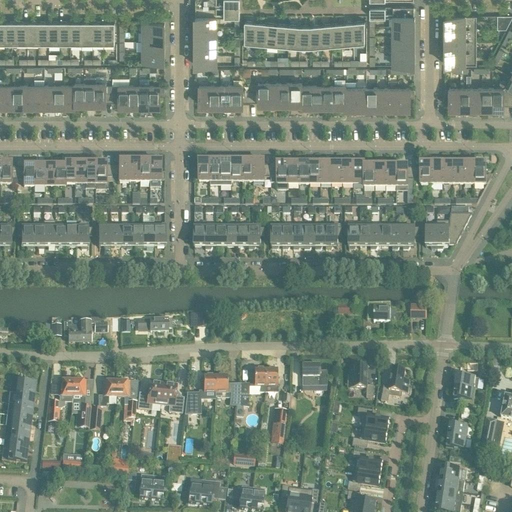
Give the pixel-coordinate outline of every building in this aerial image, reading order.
[(195,7),(195,16),(195,17),(216,17),(216,18),(240,18),(240,7),(195,7)] [(370,18),(393,18),(393,17),(414,17),(414,16),(414,7),(393,7),(393,14),(385,14),(385,7),(370,7),(370,18)] [(511,15),(497,16),(497,29),(506,29),(511,17),(511,15)] [(195,16),(195,27),(216,27),(216,18),(216,17),(195,17),(195,16)] [(393,18),(393,27),(415,27),(415,16),(414,16),(414,17),(393,17),(393,18)] [(445,16),(445,40),(477,40),(477,16),(445,16)] [(244,43),(256,44),(256,22),(244,21),(244,43)] [(365,21),(353,22),(353,44),(365,43),(365,21)] [(10,23),(6,23),(6,44),(17,44),(17,22),(10,22),(10,23)] [(23,22),(17,22),(17,44),(27,44),(27,23),(23,23),(23,22)] [(32,23),(27,23),(27,44),(38,44),(38,22),(32,22),(32,23)] [(45,22),(38,22),(38,44),(49,44),(49,23),(45,23),(45,22)] [(53,23),(49,23),(49,44),(60,44),(60,22),(53,22),(53,23)] [(66,22),(60,22),(60,44),(71,44),(71,23),(66,23),(66,22)] [(75,23),(71,23),(71,44),(82,44),(82,22),(75,22),(75,23)] [(88,22),(82,22),(82,44),(93,44),(93,23),(88,23),(88,22)] [(97,23),(93,23),(93,44),(103,44),(103,22),(97,22),(97,23)] [(110,22),(103,22),(103,44),(115,44),(115,22),(113,22),(113,23),(110,23),(110,22)] [(143,22),(143,32),(165,32),(165,31),(164,31),(164,22),(143,22)] [(256,44),(267,45),(267,23),(256,22),(256,44)] [(353,22),(343,23),(343,45),(353,44),(353,22)] [(267,45),(277,46),(277,24),(267,23),(267,45)] [(343,23),(332,24),(332,46),(343,45),(343,23)] [(277,46),(288,47),(288,25),(277,24),(277,46)] [(332,24),(321,25),(321,47),(332,46),(332,24)] [(288,47),(299,48),(299,26),(288,25),(288,47)] [(321,25),(310,26),(310,48),(321,47),(321,25)] [(299,26),(299,48),(310,48),(310,26),(299,26)] [(195,27),(195,36),(216,36),(216,27),(195,27)] [(393,27),(393,36),(415,36),(415,27),(393,27)] [(143,32),(143,42),(165,42),(165,32),(143,32)] [(195,36),(195,46),(216,46),(216,36),(195,36)] [(393,36),(393,46),(415,46),(415,36),(393,36)] [(510,39),(506,37),(502,44),(507,46),(510,39)] [(477,40),(445,40),(445,65),(477,65),(477,40)] [(143,42),(143,51),(165,51),(165,42),(143,42)] [(195,46),(195,55),(216,55),(216,46),(195,46)] [(393,46),(393,55),(415,55),(415,46),(393,46)] [(499,49),(495,56),(500,58),(504,51),(499,49)] [(165,51),(143,51),(143,61),(164,61),(164,62),(165,62),(165,51)] [(216,55),(195,55),(194,66),(195,66),(216,66),(216,55)] [(415,55),(393,55),(393,66),(414,66),(415,66),(415,55)] [(500,58),(495,56),(492,63),(497,65),(500,58)] [(503,80),(501,81),(511,98),(511,76),(508,83),(503,80)] [(493,88),(493,108),(504,108),(504,106),(511,105),(511,98),(501,81),(500,82),(500,88),(493,88)] [(74,85),(65,85),(65,105),(75,105),(75,83),(74,83),(74,85)] [(85,83),(75,83),(75,105),(76,105),(76,103),(85,103),(85,83)] [(95,83),(85,83),(85,103),(95,103),(95,83)] [(106,83),(95,83),(95,103),(106,103),(106,102),(112,102),(112,90),(106,90),(106,83)] [(258,103),(269,103),(269,83),(258,83),(258,90),(250,90),(250,102),(258,102),(258,103)] [(269,103),(280,103),(280,83),(269,83),(269,103)] [(280,103),(291,103),(291,83),(280,83),(280,103)] [(291,103),(301,103),(301,85),(302,85),(302,83),(291,83),(291,103)] [(14,85),(4,85),(4,105),(14,105),(14,85)] [(24,85),(14,85),(14,105),(24,105),(24,85)] [(34,85),(24,85),(24,105),(34,105),(34,85)] [(44,85),(34,85),(34,105),(44,105),(44,85)] [(55,85),(44,85),(44,105),(55,105),(55,85)] [(65,85),(55,85),(55,105),(65,105),(65,85)] [(119,90),(112,90),(112,102),(119,102),(119,105),(129,105),(129,85),(119,85),(119,86),(119,90)] [(139,85),(129,85),(129,105),(139,105),(139,85)] [(149,85),(139,85),(139,105),(149,105),(149,85)] [(160,85),(149,85),(149,105),(160,105),(160,95),(165,95),(165,87),(160,87),(160,86),(160,85)] [(210,106),(221,105),(221,85),(210,86),(210,106)] [(221,105),(232,105),(232,85),(221,85),(221,105)] [(243,102),(250,102),(250,90),(243,90),(243,86),(243,85),(232,85),(232,105),(243,105),(243,102)] [(301,105),(312,105),(312,85),(302,85),(301,85),(301,103),(301,105)] [(312,105),(323,105),(323,85),(312,85),(312,105)] [(323,105),(334,105),(334,85),(323,85),(323,105)] [(334,105),(344,105),(345,105),(345,88),(346,88),(346,86),(345,86),(345,85),(334,85),(334,105)] [(199,106),(210,106),(210,86),(199,86),(199,87),(195,87),(195,95),(199,95),(199,105),(199,106)] [(345,105),(344,105),(344,108),(345,108),(344,108),(356,108),(356,88),(346,88),(345,88),(345,105)] [(367,88),(356,88),(356,108),(367,108),(367,88)] [(377,88),(367,88),(367,108),(377,108),(377,88)] [(388,88),(377,88),(377,108),(388,108),(388,88)] [(399,88),(388,88),(388,108),(399,108),(399,88)] [(410,88),(399,88),(399,108),(410,108),(410,97),(415,97),(415,89),(410,89),(410,88)] [(449,108),(460,108),(460,88),(449,88),(449,89),(445,89),(445,97),(449,97),(449,108)] [(460,108),(471,108),(471,88),(460,88),(460,108)] [(471,108),(482,108),(482,88),(471,88),(471,108)] [(482,108),(493,108),(493,88),(482,88),(482,108)] [(118,166),(112,166),(112,178),(119,178),(119,183),(129,183),(129,163),(119,163),(118,163),(118,166)] [(139,163),(129,163),(129,183),(139,183),(139,163)] [(149,163),(139,163),(139,183),(149,183),(149,163)] [(160,163),(149,163),(149,183),(160,183),(160,182),(165,182),(165,174),(160,174),(160,163)] [(199,183),(210,183),(210,163),(199,163),(199,174),(195,174),(195,182),(199,182),(199,183)] [(210,187),(221,187),(221,163),(210,163),(210,183),(210,187)] [(232,187),(232,183),(232,163),(221,163),(221,187),(232,187)] [(232,183),(243,183),(243,163),(232,163),(232,183)] [(243,183),(253,183),(253,163),(243,163),(243,183)] [(265,178),(271,178),(271,166),(265,166),(265,163),(264,163),(253,163),(253,183),(264,183),(265,183),(265,178)] [(11,181),(17,181),(17,169),(11,169),(11,166),(11,165),(1,165),(1,185),(11,186),(11,185),(11,181)] [(55,188),(65,188),(65,165),(64,165),(64,166),(64,168),(55,168),(55,188)] [(65,186),(75,186),(75,165),(65,165),(65,188),(65,186)] [(75,186),(85,186),(85,165),(75,165),(75,186)] [(85,191),(95,191),(95,165),(85,165),(85,186),(85,191)] [(95,165),(95,191),(95,192),(106,191),(106,178),(112,178),(112,166),(106,166),(106,165),(95,165)] [(277,185),(288,185),(288,165),(277,165),(277,166),(271,166),(271,178),(277,178),(277,185)] [(288,185),(299,185),(299,165),(288,165),(288,185)] [(299,185),(310,185),(310,165),(299,165),(299,185)] [(310,185),(321,185),(321,165),(310,165),(310,185)] [(321,185),(332,185),(332,165),(321,165),(321,185)] [(332,185),(342,185),(342,165),(332,165),(332,185)] [(342,185),(353,185),(353,165),(342,165),(342,185)] [(353,185),(363,185),(364,185),(364,168),(365,168),(365,166),(365,165),(353,165),(353,185)] [(420,169),(414,169),(414,181),(420,181),(420,185),(420,186),(431,186),(431,165),(420,165),(420,166),(420,169)] [(442,165),(431,165),(431,186),(442,186),(442,165)] [(453,165),(442,165),(442,186),(453,186),(453,165)] [(464,165),(453,165),(453,186),(464,186),(464,165)] [(475,165),(464,165),(464,186),(475,186),(475,165)] [(486,165),(475,165),(475,186),(486,186),(486,185),(488,185),(492,176),(486,176),(486,166),(486,165)] [(24,188),(34,188),(34,168),(24,168),(23,168),(23,169),(17,169),(17,181),(23,181),(23,188),(24,188)] [(34,188),(44,188),(44,168),(34,168),(34,188)] [(44,188),(55,188),(55,168),(44,168),(44,188)] [(364,185),(363,185),(363,188),(364,188),(375,188),(375,168),(365,168),(364,168),(364,185)] [(386,168),(375,168),(375,188),(386,188),(386,168)] [(397,168),(386,168),(386,188),(397,188),(397,168)] [(414,181),(414,169),(408,169),(408,168),(397,168),(397,188),(396,193),(408,193),(408,191),(414,191),(414,181)] [(450,223),(449,223),(449,247),(456,247),(461,236),(460,235),(462,232),(463,232),(472,216),(469,216),(469,209),(469,208),(452,208),(450,223)] [(44,252),(44,222),(44,225),(33,225),(33,224),(33,252),(33,248),(37,248),(38,251),(44,251),(44,252)] [(54,249),(55,249),(55,229),(55,222),(54,222),(54,223),(44,223),(44,222),(44,252),(44,248),(54,248),(54,249)] [(437,251),(437,252),(437,222),(437,225),(427,225),(427,224),(426,224),(426,229),(422,229),(422,238),(426,238),(426,249),(427,249),(427,248),(430,248),(432,251),(437,251)] [(437,222),(437,252),(438,252),(438,251),(443,251),(444,248),(448,248),(448,249),(449,249),(449,247),(449,223),(438,223),(438,222),(437,222)] [(0,248),(3,248),(4,251),(10,251),(10,252),(10,238),(15,238),(15,229),(10,229),(10,224),(10,225),(0,224),(0,248)] [(33,252),(33,224),(33,229),(22,229),(22,228),(22,229),(18,229),(18,238),(22,238),(22,249),(22,248),(26,248),(28,251),(33,251),(33,252)] [(110,252),(110,224),(110,225),(100,225),(100,224),(99,224),(99,229),(95,229),(95,238),(99,238),(99,249),(100,249),(100,248),(103,248),(105,251),(110,251),(110,252)] [(121,249),(121,224),(121,225),(110,225),(110,224),(110,252),(111,252),(111,248),(121,248),(121,249)] [(132,252),(132,228),(131,228),(131,229),(121,229),(121,224),(121,249),(121,248),(125,248),(126,251),(132,251),(132,252)] [(142,224),(142,229),(143,229),(143,252),(143,248),(153,248),(153,249),(153,224),(153,225),(143,225),(143,224),(142,224)] [(154,224),(153,224),(153,249),(154,249),(154,248),(165,248),(165,224),(164,224),(164,225),(154,225),(154,224)] [(205,252),(206,252),(206,224),(206,225),(195,225),(195,224),(195,248),(205,248),(205,252)] [(216,249),(217,249),(217,228),(216,228),(216,229),(206,229),(206,224),(206,252),(206,251),(211,251),(213,248),(216,248),(216,249)] [(227,249),(227,224),(227,229),(217,229),(217,228),(217,249),(217,248),(227,248),(227,249)] [(238,249),(238,224),(238,225),(228,225),(228,224),(227,224),(227,249),(228,249),(228,248),(238,248),(238,249)] [(238,224),(238,249),(239,248),(249,248),(249,252),(249,224),(249,225),(239,225),(239,224),(238,224)] [(249,224),(249,252),(249,251),(254,251),(256,248),(260,248),(260,249),(260,238),(264,238),(264,229),(260,229),(260,228),(260,229),(249,229),(249,224)] [(283,228),(283,252),(283,251),(288,251),(290,248),(293,248),(293,252),(294,252),(294,224),(293,224),(293,229),(283,229),(283,228)] [(294,224),(294,252),(294,251),(299,251),(301,248),(304,248),(304,252),(305,224),(304,224),(304,225),(294,225),(294,224)] [(315,224),(315,225),(305,225),(305,224),(304,252),(305,252),(305,251),(310,251),(311,248),(315,248),(315,249),(315,224)] [(326,252),(326,224),(326,225),(316,225),(316,224),(315,224),(315,249),(315,252),(316,252),(316,251),(326,251),(326,252)] [(326,224),(326,252),(326,251),(332,251),(333,248),(337,248),(337,249),(337,238),(342,238),(342,229),(337,229),(337,224),(337,225),(326,225),(326,224)] [(360,249),(360,224),(360,225),(350,225),(350,224),(349,224),(349,229),(345,229),(345,238),(349,238),(349,252),(350,252),(350,251),(355,251),(356,248),(360,248),(360,249)] [(360,224),(360,249),(360,248),(371,248),(371,252),(371,224),(371,225),(360,225),(360,224)] [(371,224),(371,252),(371,251),(376,251),(378,248),(381,248),(381,249),(382,249),(382,224),(381,224),(381,229),(371,229),(371,224)] [(382,224),(382,249),(382,248),(392,248),(392,252),(393,224),(392,224),(392,225),(382,225),(382,224)] [(393,224),(392,252),(393,252),(393,251),(398,251),(399,248),(403,248),(403,252),(403,228),(403,229),(393,229),(393,224)] [(65,249),(65,228),(65,229),(55,229),(55,249),(55,248),(65,248),(65,249)] [(76,249),(76,228),(76,229),(66,229),(66,228),(65,228),(65,249),(66,249),(66,248),(76,248),(76,249)] [(76,228),(76,249),(77,249),(77,248),(80,248),(82,251),(87,251),(87,252),(87,238),(92,238),(92,230),(87,230),(87,228),(87,229),(77,229),(77,228),(76,228)] [(132,228),(132,252),(132,248),(136,248),(137,251),(142,251),(142,252),(143,252),(143,229),(142,229),(132,229),(132,228)] [(283,252),(283,228),(283,229),(272,229),(272,228),(272,229),(268,229),(268,238),(272,238),(272,252),(272,251),(278,251),(279,248),(283,248),(283,252)] [(404,228),(403,228),(403,252),(404,252),(404,251),(409,251),(410,248),(414,248),(414,249),(415,249),(415,238),(419,238),(419,229),(415,229),(415,228),(414,228),(414,229),(404,229),(404,228)] [(374,321),(374,323),(390,324),(390,310),(390,304),(383,303),(368,304),(368,321),(374,321)] [(411,320),(427,321),(427,307),(411,306),(411,320)] [(197,315),(197,328),(207,328),(207,315),(197,315)] [(120,320),(112,320),(113,334),(121,334),(120,320)] [(172,330),(171,320),(137,321),(138,331),(150,330),(150,333),(168,333),(168,330),(172,330)] [(80,326),(79,326),(80,344),(91,344),(91,334),(107,334),(107,324),(91,324),(91,323),(79,323),(80,326)] [(80,344),(79,326),(71,326),(71,324),(64,324),(64,338),(68,338),(68,344),(80,344)] [(61,337),(60,326),(52,326),(52,338),(61,337)] [(326,373),(319,373),(319,366),(302,366),(302,378),(302,387),(326,387),(326,373)] [(349,377),(348,390),(366,390),(366,399),(373,399),(374,392),(374,387),(367,386),(368,369),(355,368),(354,377),(349,377)] [(240,408),(237,407),(236,417),(243,418),(243,408),(248,409),(249,393),(265,393),(266,388),(266,371),(254,371),(254,387),(249,387),(249,385),(241,385),(240,408)] [(277,371),(266,371),(266,388),(265,393),(277,393),(277,371)] [(408,395),(410,382),(404,381),(405,373),(393,371),(390,388),(383,387),(381,402),(388,403),(389,397),(401,399),(402,394),(408,395)] [(456,377),(455,388),(474,391),(478,391),(479,380),(456,376),(456,377)] [(203,394),(215,394),(215,377),(203,378),(203,394)] [(230,407),(237,407),(240,408),(241,385),(227,385),(227,377),(215,377),(215,394),(215,400),(230,400),(230,407)] [(72,404),(72,382),(71,382),(70,381),(67,381),(66,382),(60,382),(60,397),(59,397),(59,403),(50,403),(48,423),(58,423),(59,410),(61,410),(64,408),(64,404),(72,404)] [(72,382),(72,404),(72,405),(84,405),(85,382),(79,382),(78,381),(74,381),(73,382),(72,382)] [(108,399),(116,399),(116,383),(115,383),(114,382),(111,381),(110,383),(104,382),(104,398),(99,398),(99,408),(106,408),(106,405),(108,405),(108,399)] [(16,394),(34,396),(36,385),(11,382),(10,393),(16,394)] [(116,383),(116,399),(124,399),(124,400),(127,406),(129,406),(127,419),(134,419),(136,403),(136,398),(134,398),(134,399),(128,399),(129,383),(123,383),(122,382),(119,382),(118,383),(116,383)] [(152,406),(160,407),(163,385),(160,384),(159,382),(154,382),(152,383),(149,383),(148,395),(139,394),(137,410),(151,412),(152,406)] [(163,385),(160,407),(169,408),(168,413),(182,415),(184,399),(178,398),(175,396),(176,386),(173,386),(172,384),(168,383),(166,385),(163,385)] [(474,391),(455,388),(453,399),(453,400),(472,402),(474,391)] [(16,394),(14,406),(33,408),(34,396),(16,394)] [(193,407),(193,410),(201,411),(201,407),(199,407),(200,397),(194,396),(193,407)] [(501,419),(511,421),(511,398),(505,398),(501,419)] [(8,405),(7,416),(32,419),(33,408),(14,406),(8,405)] [(81,408),(79,428),(89,429),(91,409),(81,408)] [(359,429),(361,430),(361,429),(366,430),(387,433),(389,421),(372,418),(373,412),(358,409),(357,416),(361,417),(359,429)] [(90,431),(99,432),(101,411),(92,410),(90,431)] [(272,444),(284,446),(288,414),(275,413),(272,444)] [(7,416),(6,427),(30,430),(32,419),(7,416)] [(495,432),(497,422),(487,420),(481,450),(491,452),(493,442),(493,439),(494,435),(495,432)] [(449,427),(448,438),(466,440),(468,429),(449,426),(449,427)] [(6,427),(4,439),(29,442),(30,430),(6,427)] [(361,429),(361,430),(361,433),(359,441),(353,440),(352,447),(367,449),(368,443),(385,446),(387,433),(366,430),(361,429)] [(291,432),(290,444),(303,446),(304,433),(291,432)] [(466,440),(448,438),(446,449),(465,452),(465,451),(466,440)] [(4,439),(3,450),(28,453),(29,442),(4,439)] [(169,445),(167,461),(180,462),(181,447),(169,445)] [(28,453),(3,450),(1,462),(26,465),(26,464),(28,453)] [(359,473),(381,476),(383,464),(365,461),(366,455),(354,453),(353,460),(356,460),(354,472),(359,473)] [(235,457),(234,466),(254,468),(255,459),(235,457)] [(59,470),(60,462),(43,461),(42,470),(59,470)] [(72,471),(83,471),(83,463),(73,462),(72,471)] [(108,473),(128,475),(129,467),(109,464),(108,473)] [(441,468),(440,479),(459,482),(460,471),(460,470),(441,468)] [(379,489),(381,476),(359,473),(354,472),(353,484),(349,483),(348,490),(355,491),(360,492),(361,486),(379,489)] [(139,501),(150,502),(153,477),(141,476),(139,501)] [(153,477),(150,502),(161,503),(162,503),(164,478),(153,477)] [(440,479),(438,491),(463,494),(465,483),(459,482),(440,479)] [(188,506),(199,507),(202,482),(190,480),(188,506)] [(125,494),(134,495),(135,483),(127,482),(125,494)] [(202,482),(199,507),(210,508),(211,508),(212,500),(218,501),(220,484),(202,482)] [(172,485),(171,492),(181,493),(182,486),(172,485)] [(285,511),(297,511),(300,491),(289,489),(289,488),(282,487),(280,499),(287,500),(285,511)] [(300,491),(297,511),(309,511),(310,503),(315,504),(317,504),(319,492),(311,491),(311,492),(306,492),(300,491)] [(438,491),(437,502),(462,505),(463,494),(438,491)] [(245,511),(246,511),(250,511),(252,494),(241,492),(239,511),(245,511)] [(349,511),(374,511),(376,504),(360,501),(361,495),(349,493),(347,500),(351,501),(351,503),(349,511)] [(252,494),(250,511),(252,511),(262,511),(264,495),(263,495),(252,494)] [(460,511),(462,505),(437,502),(435,511),(460,511)]
